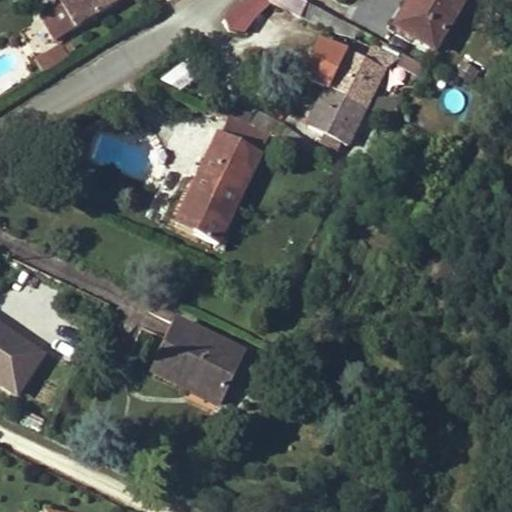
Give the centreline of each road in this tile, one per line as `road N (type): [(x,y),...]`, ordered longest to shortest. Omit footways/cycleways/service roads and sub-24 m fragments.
road 1 (residential): [(0,137),(210,0)]
road 2 (unknown): [(0,434),(163,511)]
